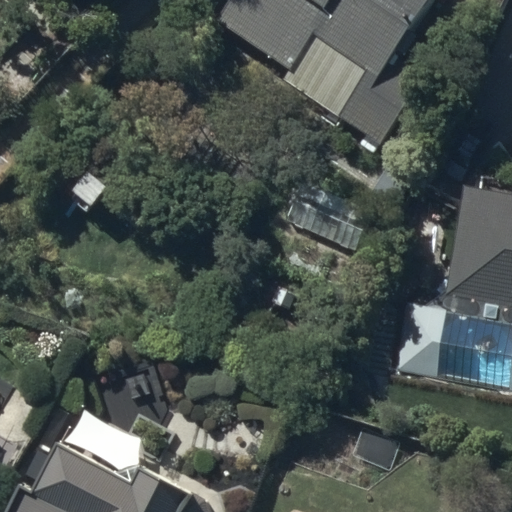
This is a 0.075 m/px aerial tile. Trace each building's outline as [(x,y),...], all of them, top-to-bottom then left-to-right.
[(48,0),(62,13),(74,0),(48,0)] [(238,0),(221,24),(292,75),(285,85),(342,126),(345,122),(386,151),(434,85),(402,62),(445,0),(238,0)] [(305,180),(284,224),(357,259),(378,215),(305,180)] [(511,205),(467,198),(447,313),(511,326),(511,205)] [(21,498),(13,511),(200,511),(144,480),(134,498),(63,458),(36,506),(21,498)]
